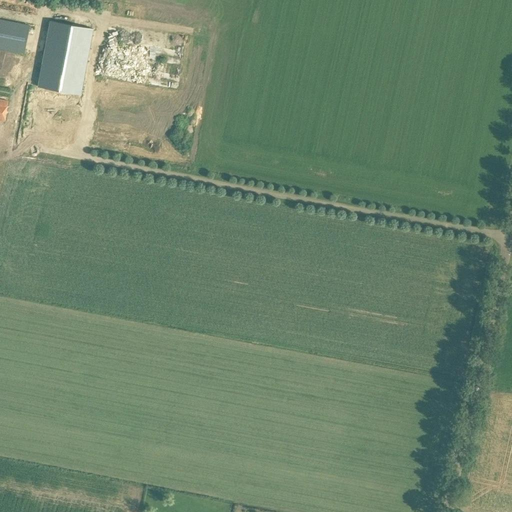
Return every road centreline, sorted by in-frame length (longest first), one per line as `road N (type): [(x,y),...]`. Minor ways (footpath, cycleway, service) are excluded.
road 1 (unclassified): [(508,245),(91,163)]
road 2 (unclassified): [(449,511),(508,245)]
